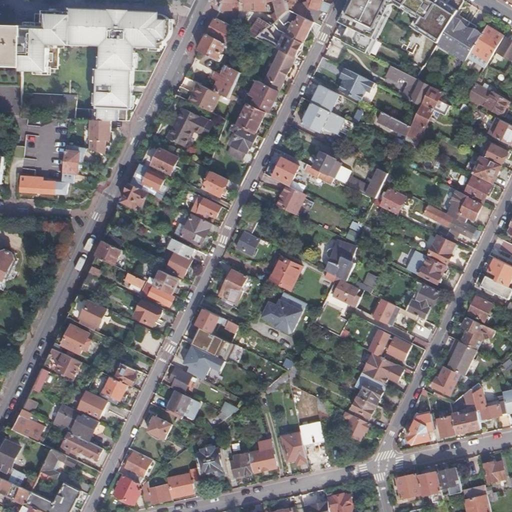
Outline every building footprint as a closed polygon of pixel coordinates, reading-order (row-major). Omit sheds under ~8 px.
[(291,12),(287,0),(223,0),(219,8),(240,9),(241,1),(252,1),(252,8),(267,10),(268,2),(275,0),(278,0),(282,10),(274,16),(277,21),(278,20),(291,12)] [(287,0),(291,12),(305,19),(313,1),(312,0),(287,0)] [(312,0),(313,1),(305,19),(313,23),(316,24),(321,13),(317,11),(320,5),(324,3),(322,0),(312,0)] [(403,9),(408,0),(351,0),(340,22),(349,26),(342,42),(366,54),(390,8),(396,5),(403,9)] [(437,0),(408,0),(403,9),(417,18),(424,22),(437,0)] [(457,13),(459,10),(441,0),(437,0),(424,22),(417,18),(412,27),(439,44),(455,17),(457,13)] [(132,107),(132,94),(133,87),(133,71),(134,52),(132,52),(132,48),(136,48),(136,46),(165,47),(164,43),(171,35),(172,19),(158,18),(158,14),(126,13),(119,13),(44,10),(39,10),(36,13),(36,26),(27,25),(23,25),(23,28),(22,67),(21,69),(28,69),(28,70),(43,71),(43,69),(57,69),(58,50),(62,50),(62,47),(69,47),(69,44),(88,45),(88,44),(100,44),(100,51),(103,51),(102,57),(99,57),(98,69),(98,70),(94,70),(94,83),(98,83),(98,93),(96,93),(96,94),(92,94),(91,104),(96,104),(95,112),(91,111),(91,120),(93,120),(95,120),(111,121),(127,121),(127,107),(132,107)] [(305,19),(291,12),(278,20),(282,26),(289,22),(292,25),(286,35),(304,42),(313,23),(305,19)] [(471,22),(457,13),(455,17),(462,21),(460,26),(466,30),(471,22)] [(230,25),(215,17),(207,34),(226,43),(234,27),(230,25)] [(439,44),(438,45),(452,54),(466,30),(460,26),(462,21),(455,17),(439,44)] [(234,18),(230,25),(234,27),(246,32),(249,26),(234,18)] [(267,29),(273,24),(268,21),(266,23),(262,19),(260,21),(257,19),(252,25),(255,27),(250,34),(256,37),(267,29)] [(471,22),(466,30),(473,34),(476,29),(483,33),(485,30),(471,22)] [(0,65),(22,67),(23,28),(23,25),(0,24),(0,65)] [(486,27),(485,30),(483,33),(474,48),(490,59),(503,38),(486,27)] [(304,42),(286,35),(284,34),(279,42),(273,38),(267,29),(256,37),(277,47),(297,57),(304,42)] [(466,30),(452,54),(465,62),(474,48),(483,33),(476,29),(473,34),(466,30)] [(226,43),(207,34),(198,51),(220,62),(222,58),(219,57),(226,43)] [(511,59),(511,41),(507,38),(498,52),(505,56),(511,61),(511,59)] [(438,45),(436,48),(450,57),(452,54),(438,45)] [(280,91),(297,57),(277,47),(273,54),(278,56),(264,83),(280,91)] [(505,56),(498,52),(495,57),(501,61),(505,56)] [(452,54),(450,57),(463,65),(465,62),(452,54)] [(337,73),(340,64),(323,59),(320,67),(337,73)] [(243,73),(230,66),(225,76),(222,82),(217,92),(220,93),(234,101),(236,97),(232,95),(243,73)] [(345,80),(340,91),(362,102),(367,92),(370,94),(376,84),(369,80),(351,72),(346,70),(342,78),(345,80)] [(222,82),(225,76),(216,73),(213,77),(222,82)] [(412,77),(402,97),(411,102),(412,100),(421,104),(430,88),(421,83),(422,81),(416,79),(412,77)] [(479,77),(463,102),(474,107),(476,108),(479,103),(487,108),(495,94),(493,92),(492,93),(479,84),(482,80),(479,77)] [(269,113),(280,91),(264,83),(259,81),(252,94),(258,97),(253,106),(269,113)] [(217,92),(199,83),(189,101),(212,112),(220,93),(217,92)] [(320,85),(312,102),(330,111),(338,95),(320,85)] [(434,87),(425,106),(436,111),(442,98),(449,102),(452,96),(434,87)] [(509,103),(495,94),(487,108),(500,117),(509,103)] [(312,102),(301,123),(323,134),(327,125),(339,131),(346,118),(330,111),(312,102)] [(214,124),(172,103),(168,111),(179,116),(168,139),(186,148),(195,131),(207,137),(214,124)] [(266,114),(248,105),(240,123),(257,131),(266,114)] [(425,106),(417,123),(428,129),(436,111),(425,106)] [(352,121),(357,124),(364,112),(358,109),(352,121)] [(413,127),(385,113),(380,122),(408,136),(413,127)] [(346,118),(339,131),(350,137),(357,124),(352,121),(346,118)] [(111,159),(121,138),(118,137),(118,134),(116,132),(111,131),(111,121),(95,120),(93,120),(92,150),(111,159)] [(499,120),(492,135),(495,137),(502,121),(499,120)] [(511,144),(511,126),(502,121),(495,137),(511,144)] [(240,130),(242,127),(237,124),(234,131),(240,134),(230,155),(242,160),(246,153),(248,153),(251,147),(252,147),(257,137),(240,130)] [(487,158),(503,165),(509,153),(493,144),(489,144),(486,149),(489,153),(487,158)] [(67,160),(82,161),(83,152),(78,151),(79,146),(68,145),(67,160)] [(180,159),(162,149),(154,165),(173,174),(180,159)] [(324,152),(316,168),(323,172),(342,181),(347,183),(350,176),(353,171),(343,166),(343,164),(337,162),(338,160),(324,152)] [(474,174),(493,184),(503,165),(487,158),(483,156),(474,174)] [(275,179),(289,186),(291,187),(301,167),(284,159),(280,167),(278,166),(274,173),(277,174),(275,179)] [(81,173),(82,161),(67,160),(65,181),(77,184),(77,173),(81,173)] [(316,168),(312,167),(309,173),(320,178),(323,172),(316,168)] [(222,196),(230,179),(209,169),(205,176),(211,178),(206,188),(222,196)] [(389,174),(380,169),(371,187),(368,194),(377,199),(381,191),(385,183),(388,176),(389,174)] [(166,178),(150,170),(143,184),(159,192),(166,178)] [(323,172),(320,178),(339,187),(342,181),(323,172)] [(394,178),(388,176),(385,183),(388,184),(391,186),(394,178)] [(492,186),(474,177),(466,194),(484,202),(492,186)] [(44,183),(44,180),(23,178),(22,193),(56,196),(57,184),(44,183)] [(360,181),(354,178),(351,185),(356,188),(360,181)] [(97,189),(100,181),(91,179),(89,187),(97,189)] [(368,194),(371,187),(360,181),(356,188),(368,194)] [(138,187),(131,184),(122,202),(137,209),(139,206),(143,207),(148,198),(152,201),(155,195),(138,187)] [(289,186),(279,206),(299,216),(309,196),(291,187),(289,186)] [(377,199),(375,203),(383,207),(383,206),(399,214),(407,198),(391,190),(389,194),(386,193),(384,198),(387,199),(385,203),(377,199)] [(470,197),(458,191),(452,203),(453,203),(451,208),(468,216),(475,219),(482,205),(470,199),(470,197)] [(163,204),(165,200),(156,196),(154,200),(163,204)] [(217,219),(222,208),(200,196),(193,211),(205,217),(206,214),(217,219)] [(425,215),(451,228),(455,219),(429,206),(425,215)] [(382,209),(377,207),(371,219),(376,221),(382,209)] [(451,208),(448,214),(465,222),(468,216),(451,208)] [(217,235),(221,228),(194,214),(188,226),(186,229),(182,227),(180,226),(177,231),(202,244),(209,231),(217,235)] [(465,222),(472,226),(475,219),(468,216),(465,222)] [(251,219),(246,232),(254,236),(259,223),(251,219)] [(361,233),(365,224),(356,219),(352,228),(361,233)] [(447,235),(457,240),(461,233),(472,239),(477,229),(458,221),(454,230),(451,228),(447,235)] [(237,249),(253,257),(261,242),(246,234),(237,249)] [(110,236),(106,242),(113,245),(116,240),(110,236)] [(193,259),(198,249),(174,237),(169,247),(176,251),(193,259)] [(452,253),(456,245),(439,237),(430,254),(450,263),(454,256),(452,253)] [(106,242),(104,241),(96,256),(116,265),(123,251),(113,245),(106,242)] [(327,272),(339,278),(343,280),(347,281),(350,272),(354,271),(357,262),(353,261),(358,248),(338,241),(327,272)] [(0,277),(8,281),(14,279),(18,272),(15,266),(18,260),(15,259),(14,254),(7,250),(2,253),(0,251),(0,277)] [(184,277),(193,259),(176,251),(168,269),(184,277)] [(407,269),(439,285),(443,276),(440,275),(445,265),(416,251),(407,269)] [(230,252),(227,256),(244,265),(246,261),(230,252)] [(306,267),(283,256),(271,279),(293,291),(306,267)] [(511,279),(511,266),(496,258),(489,271),(498,276),(496,281),(508,287),(511,279)] [(97,261),(91,273),(99,277),(104,265),(97,261)] [(222,262),(218,269),(227,273),(231,272),(233,267),(222,262)] [(374,288),(384,270),(386,265),(385,264),(384,266),(381,264),(375,276),(370,274),(365,283),(374,288)] [(395,275),(398,270),(386,265),(384,270),(395,275)] [(179,286),(182,279),(163,270),(158,280),(152,277),(150,283),(175,295),(177,290),(179,291),(181,288),(179,286)] [(247,277),(234,271),(221,297),(239,305),(246,292),(243,291),(249,278),(249,277),(248,276),(247,277)] [(146,281),(129,272),(123,284),(128,286),(130,283),(132,284),(131,287),(141,292),(146,281)] [(511,289),(508,287),(496,281),(487,276),(481,287),(504,298),(506,295),(503,294),(504,291),(509,292),(511,289)] [(358,307),(360,302),(362,298),(359,296),(361,291),(343,282),(343,280),(339,278),(336,283),(340,285),(335,296),(358,307)] [(355,285),(365,291),(372,294),(374,290),(357,281),(355,285)] [(252,293),(261,297),(266,286),(258,282),(252,293)] [(439,293),(417,282),(415,286),(423,290),(418,300),(432,307),(439,293)] [(175,297),(150,284),(145,295),(170,307),(175,297)] [(280,328),(293,334),(308,304),(287,294),(281,305),(274,301),(266,316),(282,323),(280,328)] [(484,322),(493,304),(478,297),(469,314),(484,322)] [(402,308),(397,306),(384,299),(375,317),(393,326),(401,311),(402,308)] [(99,328),(109,309),(90,300),(81,319),(99,328)] [(163,310),(145,302),(136,318),(154,327),(157,319),(159,319),(161,318),(163,313),(162,312),(163,310)] [(503,309),(511,313),(511,304),(507,302),(503,309)] [(413,314),(402,308),(401,311),(412,317),(413,314)] [(202,329),(212,334),(218,322),(223,325),(222,326),(236,334),(240,326),(206,310),(197,327),(202,329)] [(490,340),(495,331),(467,318),(462,328),(465,330),(460,341),(476,349),(480,341),(487,338),(490,340)] [(91,332),(74,323),(63,345),(82,354),(84,350),(88,352),(94,341),(88,338),(91,332)] [(212,334),(202,329),(194,346),(195,346),(228,362),(229,363),(237,346),(212,334)] [(415,347),(396,338),(388,353),(407,362),(415,347)] [(472,361),(478,350),(476,349),(460,341),(455,339),(447,354),(450,356),(452,357),(450,361),(447,368),(460,375),(469,380),(477,364),(472,361)] [(306,359),(311,348),(306,345),(300,356),(306,359)] [(216,383),(228,362),(195,346),(185,364),(191,367),(207,375),(206,378),(216,383)] [(59,350),(55,348),(53,353),(63,358),(57,370),(63,373),(66,374),(75,379),(83,362),(59,350)] [(292,369),(296,365),(300,356),(295,353),(288,367),(292,369)] [(386,360),(386,359),(374,353),(364,373),(387,384),(390,378),(398,383),(405,370),(386,360)] [(508,371),(511,367),(511,360),(511,358),(503,364),(508,371)] [(134,375),(136,370),(124,364),(122,369),(117,367),(113,375),(132,384),(135,383),(138,378),(134,375)] [(291,384),(301,390),(298,372),(300,366),(296,365),(292,369),(288,372),(291,384)] [(51,371),(45,367),(35,387),(41,390),(45,382),(47,383),(48,379),(47,379),(51,371)] [(206,378),(207,375),(191,367),(188,373),(205,381),(206,378)] [(450,395),(460,375),(447,368),(446,367),(440,379),(437,377),(432,386),(450,395)] [(175,385),(173,388),(184,394),(192,377),(177,370),(170,382),(175,385)] [(361,397),(378,405),(388,385),(387,384),(364,373),(363,373),(356,386),(364,390),(361,397)] [(267,389),(268,395),(287,380),(284,375),(272,385),(267,389)] [(122,399),(129,384),(112,376),(110,382),(108,381),(101,396),(117,404),(120,398),(122,399)] [(456,434),(482,428),(481,424),(476,402),(473,388),(471,389),(466,394),(469,408),(473,407),(474,413),(460,416),(459,413),(452,414),(452,416),(456,434)] [(107,402),(88,392),(80,408),(100,418),(107,402)] [(192,400),(176,392),(170,403),(174,405),(172,408),(185,414),(192,400)] [(511,392),(503,394),(505,402),(507,412),(511,410),(511,392)] [(369,423),(378,405),(361,397),(360,396),(351,414),(369,423)] [(316,402),(321,423),(328,421),(325,401),(316,397),(316,402)] [(483,420),(507,414),(507,412),(505,402),(481,408),(479,401),(476,402),(481,424),(484,423),(483,420)] [(37,407),(26,402),(13,429),(41,443),(43,439),(39,437),(44,426),(30,419),(33,414),(34,414),(37,407)] [(240,410),(241,416),(252,408),(248,403),(240,410)] [(97,429),(101,422),(65,404),(55,424),(70,432),(85,440),(89,441),(93,434),(92,432),(94,428),(97,429)] [(231,416),(237,412),(222,404),(219,411),(231,416)] [(296,407),(300,428),(318,424),(315,410),(308,411),(306,404),(302,406),(296,407)] [(368,432),(372,425),(369,423),(351,414),(346,412),(343,418),(351,422),(347,433),(360,440),(365,431),(368,432)] [(210,433),(217,427),(225,421),(221,415),(206,427),(210,433)] [(455,436),(456,434),(452,416),(438,419),(442,437),(449,436),(449,438),(455,436)] [(172,426),(155,418),(149,432),(166,440),(172,426)] [(185,428),(188,423),(179,418),(176,423),(185,428)] [(427,427),(416,421),(408,438),(413,444),(430,441),(427,427)] [(97,461),(104,449),(89,441),(85,440),(70,432),(62,449),(71,454),(72,453),(75,449),(79,451),(97,461)] [(286,464),(307,459),(304,446),(301,434),(289,437),(291,449),(292,452),(284,454),(286,464)] [(22,449),(7,441),(0,456),(0,475),(15,483),(22,486),(27,476),(18,472),(18,470),(13,468),(22,449)] [(222,446),(225,459),(233,458),(229,442),(221,443),(222,446)] [(304,446),(307,459),(315,457),(312,444),(304,446)] [(224,468),(226,467),(225,459),(222,446),(203,450),(204,453),(198,454),(201,468),(203,473),(205,473),(209,472),(210,476),(214,478),(220,477),(222,473),(221,469),(224,468)] [(89,495),(93,487),(61,471),(60,474),(55,471),(61,458),(67,461),(66,463),(74,467),(77,461),(53,449),(42,471),(57,479),(65,483),(89,495)] [(250,454),(254,473),(278,468),(274,449),(269,450),(266,451),(250,454)] [(127,471),(125,475),(137,481),(140,475),(145,478),(154,460),(133,451),(124,469),(127,471)] [(246,475),(254,473),(250,454),(236,457),(237,461),(232,462),(236,477),(237,477),(238,480),(247,479),(246,475)] [(496,463),(487,465),(490,483),(498,481),(499,484),(505,483),(504,480),(507,479),(504,464),(496,465),(496,463)] [(196,480),(204,479),(203,473),(201,468),(194,470),(194,474),(196,480)] [(459,468),(439,473),(443,491),(444,497),(465,493),(459,468)] [(57,479),(42,471),(39,477),(54,484),(57,479)] [(439,472),(419,476),(423,496),(443,491),(439,473),(439,472)] [(169,482),(173,497),(195,493),(192,481),(191,474),(169,479),(169,482)] [(15,483),(0,475),(0,494),(0,495),(3,491),(9,494),(15,483)] [(125,475),(124,475),(115,494),(133,503),(142,488),(141,487),(142,484),(137,481),(125,475)] [(398,486),(399,489),(401,499),(408,498),(408,500),(421,497),(416,475),(397,479),(398,486)] [(27,489),(32,491),(36,482),(32,480),(27,489)] [(153,504),(173,500),(173,497),(169,482),(151,486),(150,481),(142,487),(145,500),(151,499),(153,504)] [(27,489),(22,486),(15,483),(9,494),(13,496),(25,502),(32,491),(27,489)] [(81,511),(89,495),(65,483),(56,499),(57,500),(56,503),(32,491),(25,502),(44,511),(72,511),(75,507),(81,511)] [(497,487),(487,489),(488,497),(490,503),(498,502),(496,493),(498,492),(497,487)] [(356,511),(355,504),(352,505),(350,495),(344,496),(343,494),(334,496),(333,493),(327,494),(328,502),(330,511),(356,511)] [(488,497),(466,501),(468,511),(491,511),(490,503),(488,497)] [(416,502),(418,510),(426,508),(424,500),(416,502)] [(44,511),(25,502),(20,511),(44,511)] [(305,511),(330,511),(328,502),(304,507),(305,511)]
